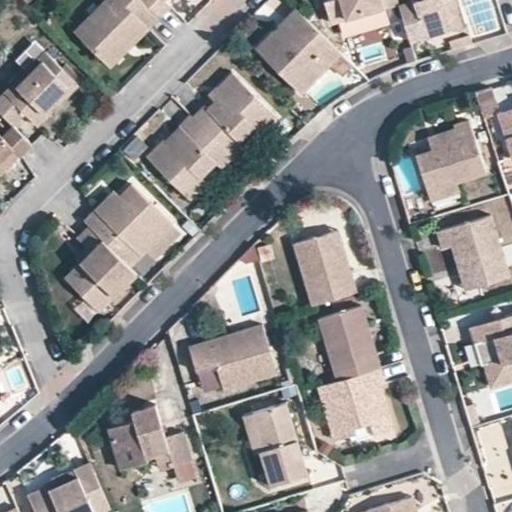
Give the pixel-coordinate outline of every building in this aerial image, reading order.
[(156,15),(140,0),(100,0),(82,19),(86,23),(74,34),(107,66),(124,49),(123,40),(140,22),(145,27),(156,16),(156,15)] [(140,0),(156,15),(156,16),(157,17),(167,6),(162,0),(140,0)] [(323,0),(329,21),(396,1),(395,0),(323,0)] [(402,0),(396,2),(408,39),(452,25),(444,0),(402,0)] [(461,23),(453,0),(444,0),(452,25),(461,23)] [(300,93),(339,52),(293,8),(281,19),(287,25),(283,29),(277,23),(254,48),(300,93)] [(71,30),(74,34),(86,23),(82,19),(71,30)] [(281,19),(277,23),(283,29),(287,25),(281,19)] [(124,49),(145,27),(140,22),(123,40),(124,49)] [(40,49),(0,90),(0,113),(10,123),(21,112),(34,124),(48,110),(43,105),(53,95),(58,99),(74,83),(40,49)] [(230,71),(213,87),(218,93),(212,99),(205,106),(202,104),(191,115),(231,155),(243,143),(237,138),(250,124),(256,130),(272,113),(230,71)] [(212,99),(218,93),(213,87),(212,86),(206,93),(212,99)] [(497,105),(491,86),(476,90),(483,109),(497,105)] [(48,110),(58,99),(53,95),(43,105),(48,110)] [(511,105),(499,110),(511,149),(511,105)] [(231,155),(191,115),(188,113),(176,125),(181,130),(167,144),(162,139),(145,155),(188,197),(205,179),(199,174),(213,160),(219,166),(231,155)] [(459,179),(486,170),(470,119),(454,124),(455,127),(457,133),(430,141),(432,150),(418,155),(430,193),(446,189),(445,184),(459,179)] [(18,156),(31,144),(11,124),(0,135),(0,161),(11,150),(18,156)] [(176,125),(162,139),(167,144),(181,130),(176,125)] [(457,133),(455,127),(429,136),(430,141),(457,133)] [(462,190),(459,179),(445,184),(446,189),(430,193),(433,199),(462,190)] [(92,206),(81,218),(87,224),(109,246),(109,245),(120,235),(139,254),(170,222),(129,181),(97,212),(92,206)] [(111,188),(92,206),(97,212),(116,193),(111,188)] [(453,245),(458,264),(466,262),(472,283),(508,271),(488,212),(446,227),(437,230),(443,248),(453,245)] [(98,309),(135,271),(109,245),(109,246),(87,224),(77,235),(90,249),(64,276),(98,309)] [(344,251),(337,228),(329,230),(336,253),(344,251)] [(329,230),(293,242),(312,301),(356,288),(344,251),(336,253),(329,230)] [(75,256),(80,260),(90,249),(86,245),(75,256)] [(458,264),(465,285),(472,283),(466,262),(458,264)] [(367,324),(360,304),(317,317),(336,377),(379,364),(370,333),(365,335),(363,325),(367,324)] [(511,312),(470,325),(474,343),(495,337),(500,356),(484,362),(491,384),(511,377),(511,312)] [(186,348),(194,374),(215,368),(221,392),(275,375),(260,325),(186,348)] [(474,343),(480,363),(484,362),(500,356),(495,337),(474,343)] [(374,432),(392,427),(381,390),(375,392),(373,384),(379,382),(384,380),(379,364),(336,377),(315,384),(332,438),(354,432),(353,427),(370,422),(374,432)] [(215,368),(194,374),(201,398),(221,392),(215,368)] [(375,392),(381,390),(379,382),(373,384),(375,392)] [(105,425),(117,464),(144,456),(142,453),(141,448),(164,441),(165,446),(170,462),(189,456),(181,427),(163,433),(151,399),(129,407),(132,416),(105,425)] [(267,482),(306,470),(284,399),(250,410),(262,448),(257,450),(267,482)] [(465,405),(471,425),(479,422),(473,402),(465,405)] [(257,450),(262,448),(250,410),(241,413),(251,451),(257,450)] [(141,448),(142,453),(165,446),(164,441),(141,448)] [(25,490),(34,511),(93,511),(109,505),(87,458),(72,465),(73,467),(75,472),(45,484),(44,481),(25,490)] [(75,472),(73,467),(44,481),(45,484),(75,472)] [(417,511),(412,495),(405,497),(409,511),(417,511)] [(409,511),(405,497),(363,509),(364,511),(409,511)]
